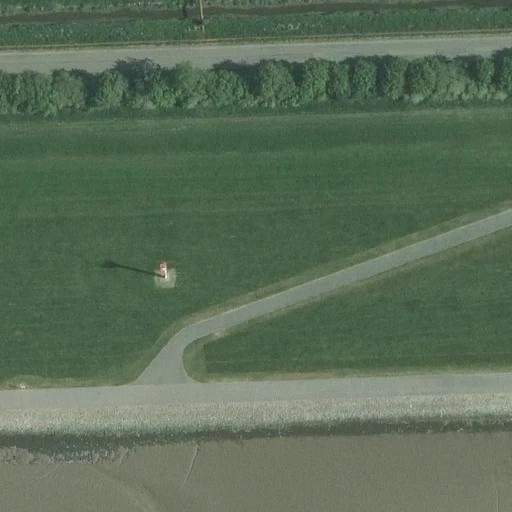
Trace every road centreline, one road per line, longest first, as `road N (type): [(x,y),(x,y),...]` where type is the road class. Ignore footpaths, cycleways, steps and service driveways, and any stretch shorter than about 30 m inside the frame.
road 1 (unclassified): [(511,48),(0,68)]
road 2 (track): [(166,396),(180,341),(511,223)]
